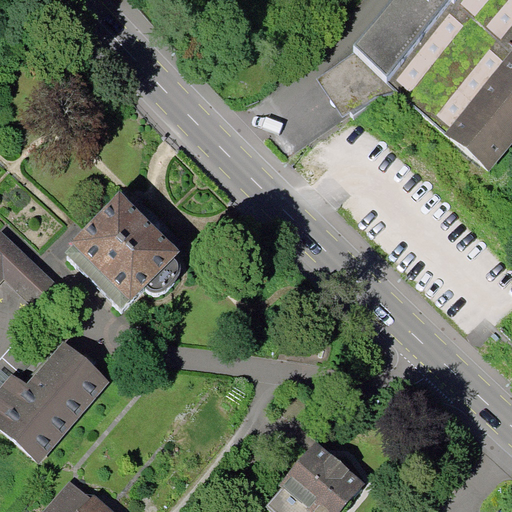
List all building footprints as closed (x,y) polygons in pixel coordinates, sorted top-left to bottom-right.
[(511,0),(391,0),(354,44),(446,129),(488,169),(511,141),(511,0)] [(180,251),(120,191),(70,241),(74,244),(66,252),(122,308),(144,287),(146,289),(148,290),(151,292),(155,292),(157,292),(160,292),(163,291),(167,289),(171,285),(173,282),(176,279),(178,277),(180,274),(181,269),(181,266),(180,263),(180,261),(178,258),(176,255),(180,251)] [(55,283),(2,231),(0,232),(0,283),(4,279),(33,306),(55,283)] [(110,381),(63,341),(26,384),(13,373),(9,377),(0,387),(0,430),(39,464),(110,381)] [(0,387),(9,377),(1,370),(0,370),(0,387)] [(340,511),(365,483),(316,441),(277,485),(281,488),(265,506),(272,511),(340,511)] [(42,511),(78,511),(90,498),(69,480),(42,511)] [(114,511),(93,494),(90,498),(78,511),(114,511)]
